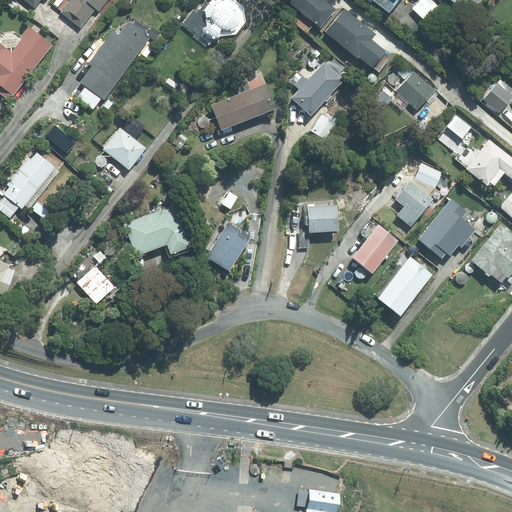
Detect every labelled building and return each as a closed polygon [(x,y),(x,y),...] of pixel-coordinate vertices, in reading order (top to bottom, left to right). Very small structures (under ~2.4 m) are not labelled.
[(67,0),(59,11),(79,26),(93,7),(97,11),(104,0),(67,0)] [(203,0),(204,0),(201,3),(198,6),(197,10),(196,14),(195,17),(195,21),(196,25),(198,29),(200,32),(202,35),(205,38),(209,40),(213,41),(217,42),(221,42),(224,41),(228,40),(232,38),(235,35),(237,32),(239,29),(241,25),(242,21),(242,17),(241,14),(240,10),(239,6),(236,3),(233,0),(203,0)] [(372,0),(385,10),(392,0),(372,0)] [(328,26),(337,32),(345,23),(335,16),(328,26)] [(84,84),(75,96),(90,107),(99,96),(101,98),(147,36),(126,21),(117,33),(112,29),(87,63),(89,65),(78,80),(84,84)] [(189,33),(191,31),(183,25),(170,43),(177,49),(185,38),(192,43),(195,38),(189,33)] [(0,43),(0,94),(4,98),(49,44),(28,26),(8,50),(0,43)] [(297,88),(289,95),(307,113),(341,79),(322,61),(305,79),(301,74),(292,83),(297,88)] [(406,68),(395,71),(403,79),(410,71),(406,68)] [(246,83),(234,87),(236,92),(208,104),(217,127),(272,105),(259,71),(243,77),(246,83)] [(432,90),(412,71),(394,90),(414,108),(432,90)] [(511,104),(493,89),(483,102),(501,116),(511,104)] [(209,124),(199,112),(190,119),(200,131),(209,124)] [(320,113),(309,128),(322,138),(333,122),(320,113)] [(454,115),(446,124),(458,134),(466,125),(454,115)] [(118,127),(101,149),(126,168),(143,146),(118,127)] [(179,132),(171,141),(178,147),(186,138),(179,132)] [(466,143),(455,158),(465,166),(463,167),(484,183),(486,180),(491,184),(501,171),(511,179),(511,157),(487,138),(477,151),(466,143)] [(4,194),(0,199),(0,209),(7,216),(16,205),(19,207),(52,166),(34,151),(29,158),(27,157),(4,185),(6,187),(2,192),(4,194)] [(408,179),(392,198),(401,205),(394,213),(407,224),(429,199),(435,204),(447,191),(435,185),(441,172),(420,162),(413,176),(409,181),(408,179)] [(113,188),(99,174),(92,180),(107,194),(113,188)] [(452,198),(453,199),(454,200),(455,201),(456,201),(458,202),(459,202),(461,201),(462,201),(463,200),(464,199),(465,198),(466,197),(466,196),(466,194),(466,193),(466,191),(466,190),(465,189),(464,188),(463,187),(462,186),(460,186),(459,186),(458,186),(456,186),(455,186),(454,187),(453,188),(452,189),(451,190),(451,192),(451,193),(451,194),(451,196),(451,197),(452,198)] [(511,192),(499,206),(511,218),(511,192)] [(448,197),(414,237),(438,257),(444,250),(446,253),(455,243),(458,246),(473,228),(459,217),(464,211),(448,197)] [(294,221),(287,221),(288,247),(308,247),(308,229),(334,229),(334,202),(302,203),(302,222),(305,222),(306,228),(294,228),(294,221)] [(173,204),(121,223),(132,254),(163,242),(166,251),(187,244),(173,204)] [(485,209),(472,224),(482,233),(495,217),(485,209)] [(226,222),(204,256),(225,270),(247,236),(226,222)] [(376,222),(350,254),(369,270),(395,239),(376,222)] [(511,264),(511,245),(511,244),(511,242),(511,234),(497,223),(468,258),(486,273),(487,271),(499,281),(511,264)] [(94,258),(92,260),(94,262),(96,260),(97,262),(104,257),(98,250),(92,255),(94,258)] [(408,255),(374,295),(395,313),(429,273),(408,255)] [(0,292),(2,294),(12,270),(5,267),(7,264),(0,261),(0,292)] [(75,281),(92,301),(111,284),(94,264),(75,281)] [(307,488),(303,511),(332,511),(336,491),(307,488)]
